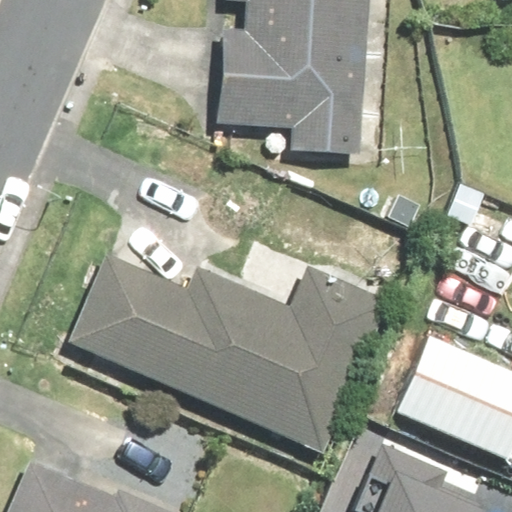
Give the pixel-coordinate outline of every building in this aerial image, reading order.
[(352,150),(360,0),(215,0),(216,0),(240,1),(238,34),(212,32),(207,123),(280,128),(279,145),(352,150)] [(100,252),(59,343),(314,457),(387,295),(304,258),(280,311),(187,269),(179,287),(100,252)] [(511,375),(415,337),(383,421),(501,467),(511,438),(511,375)] [(511,511),(511,493),(378,437),(345,511),(511,511)] [(0,511),(185,511),(109,479),(106,486),(20,449),(0,495),(0,511)]
